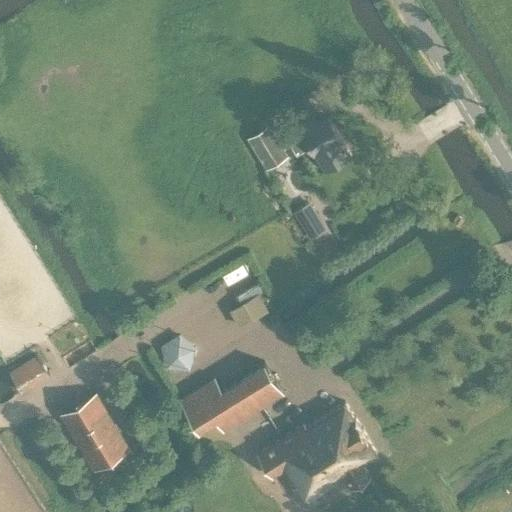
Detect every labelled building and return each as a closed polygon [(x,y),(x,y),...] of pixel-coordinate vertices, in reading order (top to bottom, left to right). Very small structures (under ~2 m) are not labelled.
[(314,152),(325,170),(350,154),(327,115),(316,122),(313,116),(296,126),(301,135),(289,142),(295,153),(307,146),(312,153),(314,152)] [(268,124),(246,137),(266,168),(287,155),(268,124)] [(326,228),(310,202),(293,212),(309,238),(326,228)] [(453,221),(460,225),(464,217),(457,213),(453,221)] [(258,292),(228,308),(237,325),(267,309),(258,292)] [(165,335),(164,363),(194,365),(195,336),(165,335)] [(19,386),(47,369),(36,352),(9,369),(19,386)] [(179,397),(198,427),(232,406),(239,418),(283,391),(264,360),(205,396),(198,385),(179,397)] [(64,409),(98,465),(125,449),(117,435),(121,433),(95,390),(64,409)] [(304,422),(257,451),(272,475),(282,468),(293,486),(298,483),(308,498),(343,476),(349,486),(369,474),(361,461),(376,451),(367,435),(355,415),(354,416),(345,400),(306,424),(304,422)]
